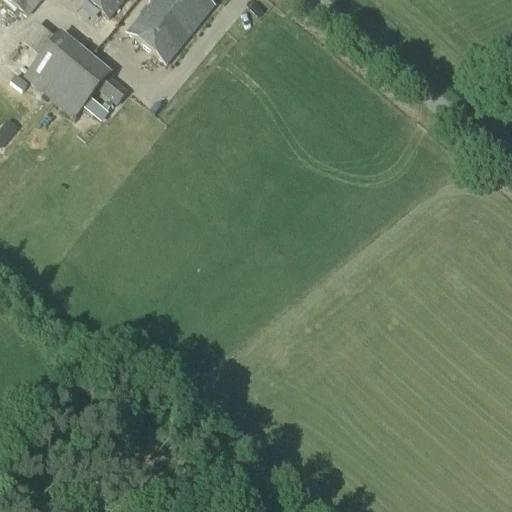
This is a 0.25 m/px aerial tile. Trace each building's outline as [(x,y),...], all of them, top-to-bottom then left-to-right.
[(3,0),(27,21),(44,0),(3,0)] [(81,0),(108,22),(125,0),(81,0)] [(149,8),(126,36),(164,68),(212,9),(201,0),(155,0),(156,0),(149,8)] [(41,59),(24,80),(52,104),(88,61),(60,37),(54,44),(36,28),(23,44),(41,59)] [(88,61),(52,104),(73,121),(106,82),(109,78),(88,61)]
